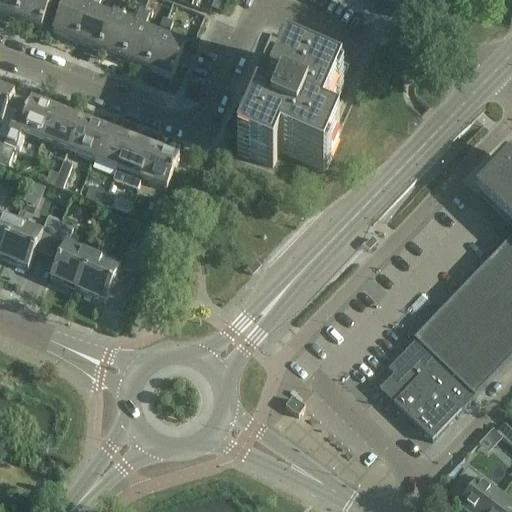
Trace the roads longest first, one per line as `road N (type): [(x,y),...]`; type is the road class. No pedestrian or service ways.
road 1 (unclassified): [(422,481),(318,381),(467,228)]
road 2 (residential): [(255,0),(201,126),(0,55)]
road 3 (secondary): [(271,305),(498,71)]
road 4 (residential): [(498,71),(372,0)]
road 5 (residential): [(511,387),(422,481)]
